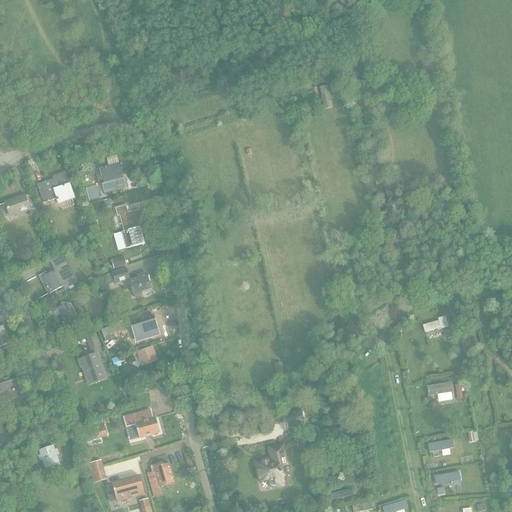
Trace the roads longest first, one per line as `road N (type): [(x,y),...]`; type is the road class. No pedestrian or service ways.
road 1 (residential): [(212,511),(192,434),(172,211),(149,142),(132,130),(98,127),(3,166)]
road 2 (residential): [(415,511),(381,336),(392,322),(468,298)]
road 3 (residential): [(0,439),(49,419),(55,407),(40,352),(0,274)]
